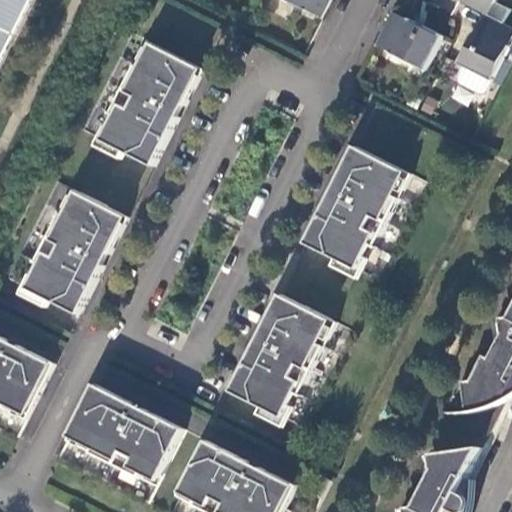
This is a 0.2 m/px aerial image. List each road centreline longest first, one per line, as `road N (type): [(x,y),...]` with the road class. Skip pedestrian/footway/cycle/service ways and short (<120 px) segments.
road 1 (residential): [(128,334),(193,367),(319,95)]
road 2 (residential): [(128,334),(259,67)]
road 3 (residential): [(14,508),(100,340),(128,334)]
